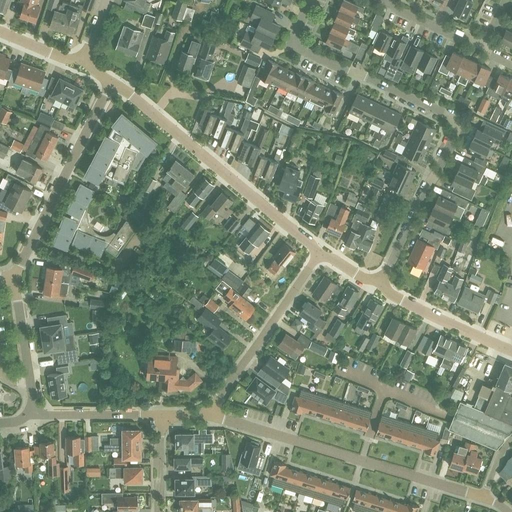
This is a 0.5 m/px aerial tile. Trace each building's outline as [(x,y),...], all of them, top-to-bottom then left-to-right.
[(0,0),(0,9),(6,11),(9,0),(0,0)] [(35,21),(40,6),(36,5),(37,0),(21,0),(20,4),(24,5),(21,16),(22,17),(23,18),(26,19),(27,18),(35,21)] [(62,5),(58,3),(59,0),(49,0),(46,8),(55,10),(50,25),(61,29),(69,3),(63,1),(62,5)] [(94,0),(85,0),(84,5),(92,8),(94,0)] [(144,1),(144,0),(128,0),(136,3),(134,9),(143,13),(147,12),(150,3),(144,1)] [(186,7),(187,7),(189,1),(186,0),(176,0),(171,17),(182,21),(183,19),(182,18),(186,7)] [(363,13),(365,8),(346,0),(343,0),(339,10),(354,17),(357,10),(363,13)] [(466,21),(470,11),(468,10),(473,2),(469,0),(454,0),(459,2),(454,13),(459,15),(459,17),(466,21)] [(69,3),(61,29),(75,34),(80,20),(79,20),(83,7),(70,3),(69,3)] [(274,37),(274,36),(279,25),(272,22),(276,14),(256,4),(249,19),(259,23),(256,28),(256,29),(274,37)] [(195,10),(187,7),(186,7),(182,18),(183,19),(191,21),(195,10)] [(360,19),(358,18),(358,19),(354,17),(339,10),(334,21),(335,21),(349,28),(349,27),(352,21),(357,24),(360,19)] [(160,24),(163,14),(163,13),(157,11),(155,16),(153,22),(160,24)] [(155,16),(147,14),(145,14),(141,24),(151,28),(153,22),(155,16)] [(378,28),(379,28),(384,17),(376,14),(371,24),(373,25),(373,26),(378,28)] [(219,26),(221,19),(211,15),(209,23),(219,26)] [(207,26),(209,21),(203,19),(201,24),(197,23),(193,34),(195,34),(193,40),(192,40),(187,53),(182,51),(176,67),(178,67),(178,68),(187,72),(188,70),(189,71),(192,62),(194,63),(196,56),(195,56),(200,42),(202,37),(203,37),(207,26)] [(356,31),(349,27),(349,28),(335,21),(330,32),(345,39),(345,38),(347,33),(354,36),(356,31)] [(136,54),(143,32),(123,25),(116,47),(136,54)] [(256,29),(256,28),(249,25),(247,25),(246,29),(246,30),(240,44),(258,53),(262,45),(269,48),(274,37),(274,36),(274,37),(256,29)] [(171,41),(174,32),(167,29),(163,39),(153,35),(146,57),(164,63),(171,41)] [(386,53),(394,37),(380,31),(373,46),(386,53)] [(511,33),(506,31),(501,42),(511,47),(511,33)] [(351,41),(345,38),(345,39),(330,32),(325,43),(340,50),(343,43),(349,46),(351,41)] [(407,43),(394,37),(386,53),(394,56),(391,63),(398,66),(402,59),(400,58),(407,43)] [(210,60),(215,44),(206,41),(200,57),(199,57),(193,74),(201,77),(201,79),(205,80),(206,79),(208,79),(214,62),(210,60)] [(417,67),(424,52),(411,45),(403,61),(417,67)] [(361,59),(366,49),(360,46),(355,57),(361,59)] [(430,74),(438,58),(424,52),(417,67),(430,74)] [(456,72),(463,56),(453,52),(447,65),(442,63),(438,71),(447,75),(450,69),(456,72)] [(0,76),(9,80),(11,75),(6,73),(10,59),(4,57),(5,55),(0,53),(0,76)] [(258,68),(262,59),(249,53),(245,62),(258,68)] [(462,83),(472,61),(463,56),(456,72),(461,74),(457,81),(462,83)] [(278,65),(278,64),(268,60),(260,78),(269,83),(278,65)] [(474,80),(482,65),(472,61),(462,83),(465,85),(468,78),(474,80)] [(24,94),(33,67),(22,63),(20,69),(14,67),(8,84),(14,86),(15,82),(23,85),(20,92),(24,94)] [(240,76),(251,81),(256,69),(245,65),(240,76)] [(269,83),(279,87),(287,69),(278,65),(269,83)] [(392,80),(392,79),(397,69),(397,68),(390,65),(384,76),(392,80)] [(489,87),(493,77),(489,75),(491,70),(482,65),(474,80),(484,85),(488,87),(489,87)] [(33,67),(24,94),(28,95),(30,87),(38,90),(37,94),(43,96),(49,79),(44,77),(46,74),(44,73),(45,71),(33,67)] [(296,74),(287,69),(279,87),(288,91),(296,74)] [(398,82),(403,72),(397,69),(392,79),(398,82)] [(297,96),(306,77),(296,73),(296,74),(288,91),(297,96)] [(500,99),(510,79),(500,74),(498,79),(493,77),(489,87),(488,87),(485,92),(500,99)] [(62,102),(72,83),(70,82),(71,81),(64,78),(64,79),(60,77),(54,90),(52,89),(47,99),(54,103),(56,99),(62,102)] [(315,82),(315,83),(315,82),(306,77),(297,96),(306,100),(315,82)] [(511,98),(511,97),(511,79),(510,79),(500,99),(500,100),(501,97),(506,100),(503,105),(507,107),(511,98)] [(324,87),(315,83),(315,82),(306,100),(315,104),(324,87)] [(72,83),(62,102),(63,102),(64,101),(70,104),(67,109),(73,112),(76,106),(75,106),(84,89),(80,87),(81,86),(74,83),(74,84),(72,83)] [(333,91),(324,87),(315,104),(325,109),(333,91)] [(258,105),(261,100),(254,96),(256,90),(251,88),(246,101),(254,106),(255,104),(258,105)] [(333,90),(333,91),(325,109),(328,110),(327,113),(327,114),(330,116),(331,115),(332,112),(334,113),(343,95),(333,90)] [(360,118),(368,99),(357,94),(349,112),(360,118)] [(484,112),(490,100),(483,97),(478,109),(484,112)] [(371,123),(379,104),(368,99),(360,118),(371,123)] [(219,116),(218,115),(215,114),(217,108),(204,102),(196,121),(204,124),(203,128),(208,131),(207,132),(211,134),(219,116)] [(382,128),(390,110),(379,104),(371,123),(382,128)] [(277,115),(279,109),(270,105),(267,110),(277,115)] [(500,115),(502,111),(501,107),(496,105),(490,120),(495,122),(499,114),(500,115)] [(0,121),(7,124),(13,112),(2,107),(0,110),(0,121)] [(393,133),(401,115),(390,110),(382,128),(393,133)] [(219,116),(211,134),(214,135),(214,133),(221,136),(228,120),(231,113),(226,111),(223,117),(219,116)] [(41,112),(38,119),(45,122),(48,114),(41,112)] [(157,141),(122,113),(113,124),(114,125),(108,136),(106,135),(85,175),(98,181),(102,175),(104,176),(105,176),(113,164),(117,166),(113,177),(125,182),(132,166),(137,169),(147,153),(157,141)] [(228,148),(235,130),(230,128),(233,122),(232,121),(235,114),(231,113),(228,120),(221,136),(219,142),(226,145),(224,147),(228,148)] [(295,124),(298,119),(289,114),(286,119),(295,124)] [(248,128),(251,120),(245,117),(239,132),(235,130),(228,148),(230,149),(231,147),(239,151),(245,135),(248,128)] [(509,129),(511,121),(511,120),(507,118),(503,126),(509,129)] [(62,130),(65,123),(53,119),(50,126),(62,130)] [(246,161),(252,144),(247,142),(250,136),(249,136),(252,129),(256,131),(259,123),(251,120),(248,128),(245,135),(239,151),(236,157),(242,160),(241,161),(245,162),(246,161)] [(431,140),(436,129),(418,121),(413,132),(431,140)] [(40,128),(34,139),(53,148),(59,137),(49,132),(50,129),(41,124),(40,128)] [(483,132),(477,129),(472,140),(489,148),(492,141),(497,144),(502,134),(505,135),(507,131),(494,125),(492,129),(486,126),(483,132)] [(255,165),(262,148),(261,148),(264,143),(269,130),(265,128),(260,141),(257,147),(252,144),(246,161),(245,162),(247,163),(248,162),(255,165)] [(426,151),(431,140),(413,132),(408,142),(408,143),(426,151)] [(408,142),(402,139),(402,140),(397,138),(395,141),(406,147),(402,154),(420,162),(426,151),(408,143),(408,142)] [(21,153),(22,149),(24,144),(14,139),(10,148),(21,153)] [(27,152),(27,153),(36,158),(37,155),(47,160),(53,148),(34,139),(27,152)] [(484,159),(489,148),(472,140),(467,151),(476,156),(474,161),(486,167),(485,166),(487,160),(484,159)] [(0,156),(4,159),(10,147),(0,142),(0,156)] [(269,159),(263,156),(266,150),(262,148),(255,165),(252,171),(259,174),(258,175),(261,176),(262,175),(269,159)] [(406,167),(409,160),(397,155),(385,150),(382,157),(394,162),(394,161),(398,163),(393,174),(411,183),(416,171),(406,167)] [(264,177),(265,176),(272,179),(281,156),(276,154),(273,161),(269,159),(262,175),(261,176),(264,177)] [(36,181),(42,168),(23,159),(17,171),(36,181)] [(167,189),(184,166),(176,159),(167,170),(168,171),(162,179),(166,182),(163,185),(167,189)] [(479,184),(486,167),(474,161),(472,164),(467,166),(461,163),(456,174),(473,182),(479,184)] [(279,187),(286,190),(283,197),(295,202),(300,188),(303,181),(298,178),(301,171),(300,170),(299,168),(297,166),(292,164),(289,164),(287,165),(284,164),(280,175),(283,176),(279,186),(279,187)] [(185,185),(194,174),(184,166),(167,189),(176,195),(167,206),(174,211),(187,195),(181,190),(185,185)] [(319,177),(321,171),(314,169),(312,175),(311,174),(303,194),(313,198),(320,177),(319,177)] [(32,190),(23,186),(25,181),(8,173),(6,178),(8,180),(4,189),(27,200),(32,190)] [(406,194),(411,183),(393,174),(388,185),(406,194)] [(471,187),(473,182),(456,174),(451,184),(463,190),(461,195),(471,200),(476,190),(471,187)] [(373,177),(370,175),(366,182),(369,183),(369,184),(381,189),(385,182),(373,176),(373,177)] [(150,193),(157,180),(150,176),(143,188),(140,194),(137,197),(142,200),(144,196),(145,197),(149,192),(150,193)] [(203,198),(214,185),(204,177),(194,189),(194,190),(186,200),(193,207),(202,196),(203,198)] [(65,216),(54,243),(67,248),(70,240),(74,241),(73,243),(100,253),(104,245),(107,247),(106,248),(117,256),(137,228),(127,220),(117,234),(114,232),(113,232),(112,233),(111,234),(109,234),(108,235),(107,235),(105,235),(104,235),(103,235),(101,235),(100,234),(99,234),(98,233),(96,232),(95,232),(94,231),(93,230),(93,228),(92,227),(91,226),(90,224),(89,223),(88,222),(88,220),(87,218),(87,217),(87,215),(86,213),(86,211),(87,210),(87,208),(87,206),(88,205),(89,203),(90,202),(91,200),(92,199),(93,198),(91,196),(93,190),(88,188),(81,184),(67,210),(75,214),(72,219),(65,216)] [(27,200),(4,189),(2,189),(0,192),(0,206),(15,214),(18,209),(22,211),(27,200)] [(355,206),(358,197),(355,196),(356,194),(350,191),(345,202),(355,206)] [(227,207),(233,200),(222,192),(211,205),(211,204),(209,202),(201,213),(209,220),(217,210),(227,217),(232,211),(227,207)] [(327,204),(330,197),(321,192),(318,200),(327,204)] [(434,207),(452,216),(452,215),(460,219),(465,208),(469,210),(472,203),(468,201),(454,194),(451,201),(439,196),(434,207)] [(386,219),(393,203),(383,199),(382,204),(381,203),(376,215),(386,219)] [(315,224),(324,205),(311,200),(303,218),(315,224)] [(349,210),(342,207),(339,212),(332,209),(329,217),(332,218),(327,229),(333,232),(333,234),(338,236),(339,235),(340,235),(345,223),(344,223),(349,210)] [(350,230),(344,243),(355,248),(356,245),(362,233),(361,232),(364,224),(365,224),(367,219),(371,209),(366,207),(365,207),(364,211),(357,208),(352,221),(354,221),(352,224),(350,228),(350,229),(350,230)] [(447,226),(452,216),(434,207),(428,218),(440,224),(438,229),(448,234),(451,228),(447,226)] [(187,231),(188,229),(199,216),(192,211),(181,226),(187,231)] [(232,232),(241,221),(232,214),(223,225),(232,232)] [(247,236),(239,245),(249,254),(257,244),(259,246),(270,232),(259,222),(257,224),(249,217),(243,225),(239,230),(247,236)] [(362,233),(356,245),(368,251),(375,236),(373,235),(376,229),(365,224),(364,224),(361,232),(362,233)] [(437,248),(442,238),(433,233),(432,233),(427,244),(419,240),(409,261),(423,268),(433,247),(437,248)] [(448,244),(451,239),(444,236),(442,241),(448,244)] [(470,241),(462,238),(457,251),(465,253),(470,241)] [(284,265),(295,252),(285,243),(274,256),(276,258),(267,269),(274,274),(282,263),(284,265)] [(198,261),(205,266),(211,259),(206,255),(202,256),(198,261)] [(67,269),(68,263),(60,261),(51,258),(50,267),(48,266),(46,279),(68,283),(69,283),(71,275),(67,269)] [(94,271),(74,264),(71,274),(90,281),(91,278),(95,279),(97,273),(94,272),(94,271)] [(224,275),(210,265),(208,268),(221,278),(224,275)] [(449,283),(446,282),(451,271),(443,267),(437,278),(440,280),(438,285),(436,284),(433,290),(435,291),(435,292),(441,295),(444,287),(446,289),(449,283)] [(480,285),(483,278),(475,274),(477,270),(470,267),(468,275),(470,276),(469,280),(480,285)] [(237,289),(243,280),(228,269),(224,275),(221,278),(237,289)] [(325,302),(337,285),(325,276),(313,294),(325,302)] [(444,287),(441,295),(454,301),(464,279),(456,276),(451,285),(449,283),(446,289),(444,287)] [(67,294),(69,283),(68,283),(46,279),(44,292),(49,293),(49,297),(66,299),(67,294)] [(142,283),(137,279),(133,285),(137,289),(142,283)] [(229,306),(246,319),(255,307),(222,281),(215,290),(223,296),(223,297),(231,304),(229,306)] [(246,297),(252,289),(245,283),(239,291),(246,297)] [(351,308),(360,293),(348,286),(339,301),(338,304),(337,304),(333,310),(343,315),(347,310),(346,309),(348,306),(351,308)] [(477,312),(483,299),(485,296),(480,294),(465,287),(458,303),(477,312)] [(498,303),(502,295),(498,293),(488,289),(484,298),(487,299),(486,301),(493,304),(494,302),(498,303)] [(210,299),(206,295),(201,301),(205,304),(205,305),(214,312),(219,305),(210,298),(210,299)] [(203,303),(193,296),(190,300),(199,308),(203,303)] [(104,309),(105,300),(91,299),(91,301),(80,299),(79,306),(90,307),(90,308),(104,309)] [(357,324),(366,329),(367,330),(372,320),(375,322),(383,306),(371,299),(357,324)] [(324,320),(318,316),(322,311),(308,301),(300,313),(311,321),(307,326),(315,332),(310,339),(313,341),(327,321),(324,319),(324,320)] [(223,348),(232,337),(218,326),(222,320),(206,307),(197,318),(212,330),(208,336),(223,348)] [(162,313),(157,320),(163,324),(168,317),(162,313)] [(49,325),(41,326),(43,339),(66,336),(74,334),(72,322),(68,323),(66,314),(51,317),(53,325),(49,325)] [(397,339),(405,324),(393,317),(385,333),(397,339)] [(298,329),(302,323),(296,319),(292,325),(298,329)] [(338,338),(346,324),(337,319),(329,333),(338,338)] [(409,345),(417,329),(405,324),(397,339),(395,343),(399,344),(400,341),(409,345)] [(191,351),(191,335),(186,335),(186,332),(175,331),(173,350),(181,350),(191,351)] [(373,351),(374,348),(380,335),(373,332),(366,348),(373,351)] [(298,342),(286,334),(278,344),(290,353),(289,355),(296,359),(299,353),(305,346),(299,342),(298,342)] [(362,352),(369,340),(370,338),(364,335),(356,348),(362,352)] [(445,368),(457,342),(441,335),(433,352),(443,357),(440,365),(440,366),(437,373),(441,375),(445,368)] [(66,336),(43,339),(45,352),(53,350),(57,350),(58,358),(59,364),(63,363),(74,361),(78,361),(76,346),(67,347),(66,336)] [(430,355),(436,342),(428,337),(425,343),(421,342),(417,349),(422,351),(430,355)] [(324,355),(328,348),(312,341),(308,348),(324,355)] [(457,344),(457,342),(445,368),(450,370),(454,362),(456,359),(461,361),(467,348),(457,344)] [(407,368),(414,353),(407,350),(400,365),(407,368)] [(187,380),(178,379),(179,369),(176,369),(177,357),(150,354),(147,378),(160,379),(160,388),(183,390),(183,389),(191,390),(202,380),(196,373),(187,380)] [(281,381),(289,370),(271,356),(262,368),(267,372),(263,377),(277,387),(288,395),(290,387),(281,381)] [(511,365),(505,363),(496,384),(511,390),(511,391),(511,394),(511,365)] [(456,387),(466,368),(459,364),(449,383),(456,387)] [(57,367),(58,373),(48,375),(52,398),(67,396),(64,373),(69,372),(68,366),(57,367)] [(274,391),(256,377),(246,390),(266,404),(271,397),(278,400),(278,401),(285,403),(288,395),(277,387),(274,391)] [(491,388),(482,384),(478,395),(479,395),(474,406),(460,401),(448,429),(497,449),(511,431),(511,395),(510,394),(511,391),(495,384),(495,385),(493,384),(491,388)] [(303,411),(308,412),(314,393),(301,389),(299,397),(295,396),(291,409),(302,413),(303,411)] [(452,394),(451,391),(448,390),(445,391),(443,396),(449,400),(452,394)] [(308,412),(322,417),(328,397),(314,393),(308,412)] [(322,417),(337,421),(343,402),(328,397),(322,417)] [(337,421),(351,426),(357,406),(343,402),(337,421)] [(372,411),(357,406),(351,426),(366,430),(372,411)] [(376,433),(391,438),(397,419),(382,414),(376,433)] [(412,423),(397,419),(391,438),(405,443),(412,423)] [(405,443),(420,447),(426,428),(412,423),(405,443)] [(426,428),(420,447),(425,449),(424,451),(436,455),(440,441),(436,440),(439,432),(426,428)] [(448,429),(445,428),(442,438),(448,440),(451,430),(448,429)] [(141,437),(143,436),(143,432),(141,431),(141,429),(123,430),(123,437),(110,437),(110,444),(141,443),(141,437)] [(207,433),(194,433),(176,433),(176,434),(174,436),(174,441),(176,442),(176,448),(194,448),(194,442),(207,443),(212,443),(212,434),(207,434),(207,433)] [(80,451),(80,436),(66,437),(66,452),(74,452),(74,459),(84,459),(84,451),(80,451)] [(34,450),(35,456),(48,456),(49,476),(60,475),(59,462),(57,462),(56,449),(54,450),(54,441),(40,442),(40,445),(34,446),(34,450)] [(242,452),(240,459),(242,460),(241,462),(250,465),(248,471),(259,475),(263,464),(256,462),(261,446),(258,445),(259,443),(251,441),(251,443),(248,442),(244,452),(242,452)] [(463,470),(463,468),(467,455),(465,455),(467,450),(469,450),(471,443),(465,441),(464,446),(459,445),(457,452),(454,451),(450,466),(463,470)] [(118,465),(127,465),(127,458),(141,458),(141,456),(143,456),(143,451),(141,450),(141,443),(110,444),(105,444),(105,451),(123,451),(123,457),(114,457),(114,466),(118,466),(118,465)] [(34,450),(29,450),(29,446),(15,447),(16,464),(25,464),(25,472),(33,471),(33,463),(36,463),(35,456),(34,450)] [(3,466),(1,450),(0,449),(0,480),(12,479),(10,465),(3,466)] [(467,455),(463,468),(477,473),(481,458),(468,454),(467,455)] [(203,466),(203,457),(190,457),(190,455),(175,455),(175,469),(190,469),(190,466),(203,466)] [(511,461),(509,458),(508,460),(502,469),(510,477),(511,475),(511,461)] [(271,484),(284,488),(290,469),(285,467),(286,465),(275,461),(270,475),(274,476),(271,484)] [(118,465),(118,466),(118,467),(110,467),(110,477),(125,477),(125,481),(142,481),(142,467),(127,467),(127,465),(118,465)] [(305,473),(290,469),(284,488),(299,493),(305,473)] [(319,478),(305,473),(299,493),(313,497),(319,478)] [(176,493),(194,493),(194,485),(212,485),(212,476),(194,476),(194,478),(176,478),(176,493)] [(334,482),(319,478),(313,497),(328,502),(334,482)] [(334,482),(328,502),(343,506),(345,498),(347,499),(351,488),(334,482)] [(352,509),(361,511),(367,511),(373,495),(356,489),(353,500),(355,501),(352,509)] [(123,497),(123,493),(102,493),(102,503),(117,503),(117,510),(113,510),(112,511),(124,511),(128,511),(128,510),(132,510),(132,511),(138,511),(138,510),(139,510),(139,502),(138,502),(138,500),(138,495),(134,495),(134,497),(123,497)] [(373,495),(367,511),(383,511),(388,499),(373,495)] [(211,505),(211,498),(190,498),(190,499),(181,499),(181,500),(179,500),(178,511),(197,511),(197,502),(201,502),(201,505),(211,505)] [(388,499),(383,511),(399,511),(402,504),(388,499)] [(407,505),(402,504),(399,511),(417,511),(419,506),(408,503),(407,505)]
